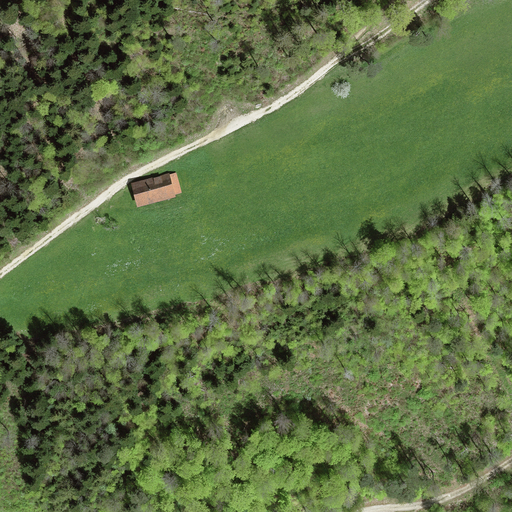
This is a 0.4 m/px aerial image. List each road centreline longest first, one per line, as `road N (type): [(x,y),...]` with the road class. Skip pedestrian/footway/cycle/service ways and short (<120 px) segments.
road 1 (track): [(338,63),(286,99),(132,176),(0,271)]
road 2 (track): [(369,511),(482,481),(511,459)]
